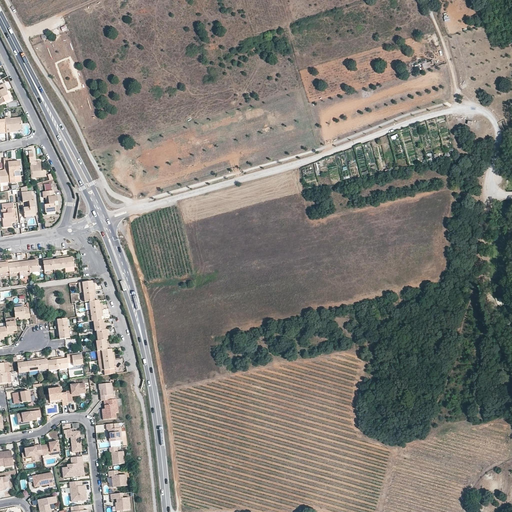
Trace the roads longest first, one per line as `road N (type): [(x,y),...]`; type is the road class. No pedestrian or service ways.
road 1 (unclassified): [(504,194),(493,189),(496,125),(480,111),(456,109),(133,210)]
road 2 (track): [(178,511),(165,396),(127,237),(133,210)]
road 3 (track): [(133,210),(106,186),(7,0)]
road 4 (residential): [(0,440),(84,419),(99,511)]
road 5 (primary): [(145,358),(167,511)]
road 6 (residential): [(79,229),(106,278),(134,364)]
road 7 (primary): [(145,358),(128,273),(107,220)]
road 8 (primary): [(107,220),(40,94)]
road 9 (primary): [(99,223),(145,358)]
road 10 (primary): [(40,94),(99,223)]
